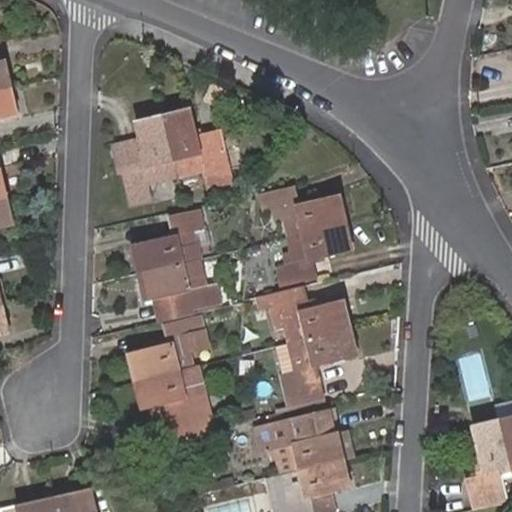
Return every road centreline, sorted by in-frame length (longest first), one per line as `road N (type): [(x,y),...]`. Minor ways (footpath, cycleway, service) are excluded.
road 1 (residential): [(95,0),(68,364),(45,405)]
road 2 (residential): [(443,172),(362,107),(127,0)]
road 3 (residential): [(443,172),(411,511)]
road 4 (residential): [(443,172),(445,72),(462,0)]
